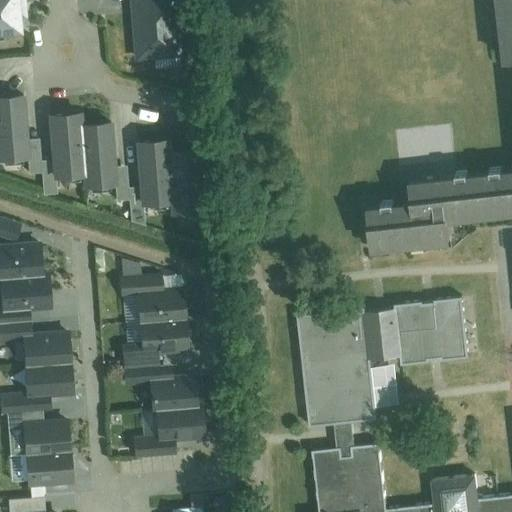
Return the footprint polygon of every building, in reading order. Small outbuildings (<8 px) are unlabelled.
[(0,0),(0,37),(20,37),(17,0),(0,0)] [(135,0),(136,1),(127,1),(131,64),(179,61),(175,1),(184,0),(135,0)] [(365,196),(369,245),(450,238),(448,217),(511,211),(511,0),(493,0),(499,56),(511,55),(511,155),(403,165),(405,193),(365,196)] [(24,99),(0,100),(0,165),(27,164),(26,142),(24,99)] [(78,117),(47,119),(50,163),(51,182),(54,182),(82,181),(79,127),(78,117)] [(110,125),(79,127),(82,181),(82,194),(113,192),(112,168),(110,125)] [(38,141),(26,142),(27,164),(28,176),(40,176),(41,196),(55,195),(54,182),(51,182),(50,163),(39,163),(38,141)] [(165,143),(134,145),(137,190),(138,209),(143,209),(169,208),(167,154),(165,143)] [(198,153),(167,154),(169,208),(169,220),(200,219),(199,192),(198,153)] [(126,168),(112,168),(113,192),(113,202),(129,202),(130,230),(144,229),(143,209),(138,209),(137,190),(126,190),(126,168)] [(213,191),(199,192),(200,219),(201,230),(214,230),(213,191)] [(0,216),(0,235),(14,241),(20,223),(0,216)] [(0,276),(41,274),(39,240),(0,242),(0,276)] [(138,321),(185,318),(182,285),(162,286),(161,271),(139,273),(139,264),(120,257),(121,274),(118,274),(119,292),(136,291),(138,321)] [(0,321),(29,319),(28,307),(49,305),(47,273),(41,274),(0,276),(0,321)] [(365,305),(296,312),(307,425),(335,422),(336,433),(337,446),(355,444),(354,431),(353,420),(376,418),(371,357),(401,354),(402,363),(437,360),(469,357),(463,294),(430,297),(394,300),(394,306),(383,307),(365,309),(365,305)] [(121,349),(122,367),(157,365),(156,350),(187,348),(185,318),(138,321),(140,348),(121,349)] [(0,338),(21,337),(23,364),(69,361),(67,329),(30,332),(29,319),(0,321),(0,338)] [(24,391),(0,392),(0,411),(50,408),(49,394),(71,393),(69,361),(23,364),(24,391)] [(150,407),(153,407),(197,404),(195,372),(172,373),(171,364),(157,365),(122,367),(123,381),(148,379),(150,407)] [(133,436),(134,454),(174,451),(173,438),(205,436),(203,404),(197,404),(153,407),(155,435),(133,436)] [(23,452),(70,449),(68,418),(22,420),(23,452)] [(355,444),(337,446),(313,448),(319,511),(314,511),(511,511),(511,491),(478,495),(476,473),(431,477),(434,503),(387,507),(381,442),(355,444)] [(23,452),(26,484),(72,481),(70,449),(23,452)]
